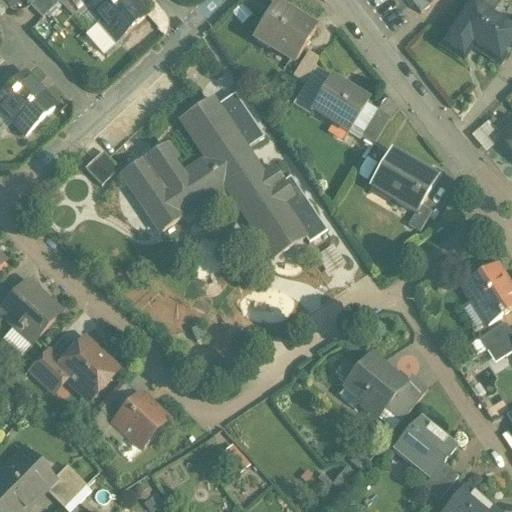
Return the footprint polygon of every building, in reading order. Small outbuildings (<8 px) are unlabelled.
[(36,0),(30,6),(43,20),(60,3),(63,0),(36,0)] [(63,0),(60,3),(76,18),(94,0),(63,0)] [(147,18),(131,0),(100,0),(90,10),(118,43),(147,18)] [(511,44),(511,32),(471,5),(443,48),(462,60),(471,47),(498,65),(511,44)] [(316,33),(275,7),(253,42),(270,52),(272,48),(297,63),(316,33)] [(309,55),(293,79),(304,85),(319,62),(309,55)] [(0,81),(0,100),(17,84),(8,74),(0,81)] [(56,109),(25,77),(17,84),(0,100),(0,104),(16,121),(13,124),(26,138),(56,109)] [(368,105),(331,82),(312,113),(313,113),(314,112),(349,133),(348,135),(349,136),(368,105)] [(235,99),(217,110),(245,152),(263,140),(235,99)] [(217,110),(212,102),(180,123),(206,162),(182,179),(173,166),(177,163),(166,147),(121,177),(160,236),(183,221),(181,219),(225,189),(274,262),(306,241),(282,206),(293,199),(284,185),(274,171),(263,178),(245,152),(217,110)] [(378,113),(361,140),(373,148),(390,121),(378,113)] [(499,143),(487,130),(475,141),(486,154),(499,143)] [(511,130),(501,140),(511,153),(511,130)] [(94,163),(110,181),(120,172),(104,154),(94,163)] [(419,173),(391,156),(380,174),(385,177),(379,188),(395,198),(392,203),(416,217),(417,217),(422,209),(437,182),(420,172),(419,173)] [(110,181),(94,163),(85,172),(102,189),(110,181)] [(326,233),(290,181),(284,185),(293,199),(282,206),(306,241),(309,245),(326,233)] [(432,215),(422,209),(417,217),(416,217),(409,228),(420,235),(432,215)] [(345,266),(333,248),(317,259),(329,277),(345,266)] [(511,291),(497,267),(463,289),(473,305),(474,304),(489,328),(502,319),(501,318),(511,311),(511,291)] [(15,301),(1,316),(2,317),(22,335),(26,331),(36,340),(32,344),(34,345),(61,316),(28,286),(15,301)] [(0,287),(0,319),(2,317),(1,316),(15,301),(0,287)] [(511,334),(505,325),(479,342),(487,354),(498,347),(511,338),(511,334)] [(511,338),(498,347),(506,360),(511,355),(511,338)] [(104,361),(84,343),(63,365),(57,372),(62,377),(91,404),(116,376),(102,364),(104,361)] [(49,352),(29,375),(48,392),(62,377),(57,372),(63,365),(49,352)] [(404,386),(371,359),(347,388),(347,389),(363,402),(361,405),(378,419),(385,411),(405,387),(404,386)] [(408,382),(404,386),(405,387),(385,411),(401,425),(425,396),(408,382)] [(125,387),(101,413),(114,426),(138,399),(125,387)] [(363,402),(347,389),(339,398),(355,411),(360,405),(361,405),(363,402)] [(169,422),(141,397),(138,399),(114,426),(141,452),(169,422)] [(456,451),(420,421),(396,450),(418,468),(414,472),(427,483),(428,484),(443,467),(456,451)] [(251,468),(231,447),(216,461),(236,482),(251,468)] [(25,452),(0,477),(0,511),(26,511),(46,492),(56,482),(55,481),(25,452)] [(443,467),(428,484),(427,483),(423,489),(439,502),(458,479),(443,467)] [(67,469),(55,481),(56,482),(46,492),(64,511),(87,488),(67,469)] [(493,511),(466,489),(447,511),(493,511)]
